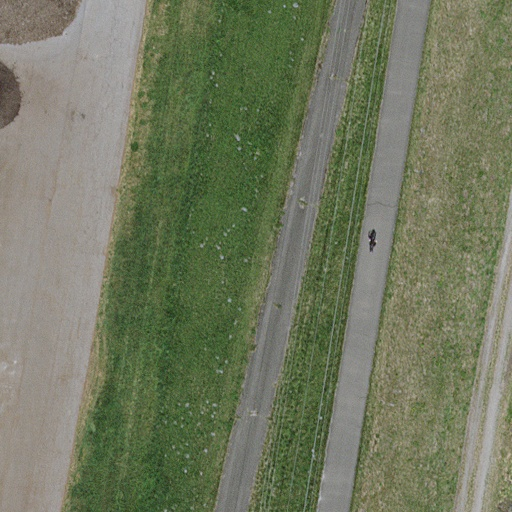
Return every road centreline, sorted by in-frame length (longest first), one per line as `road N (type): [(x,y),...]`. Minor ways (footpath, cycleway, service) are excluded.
road 1 (track): [(234,511),(366,0)]
road 2 (track): [(415,0),(334,511)]
road 3 (track): [(511,234),(467,511)]
